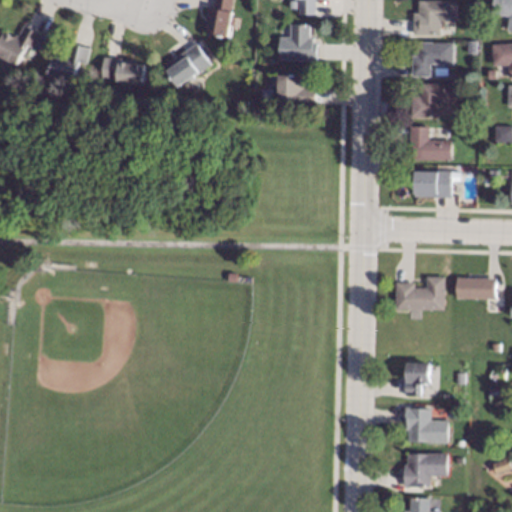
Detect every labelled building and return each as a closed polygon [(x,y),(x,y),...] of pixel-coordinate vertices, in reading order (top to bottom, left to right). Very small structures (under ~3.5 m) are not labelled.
[(234,0),(231,16),(238,18),(236,28),(229,27),(227,36),(225,36),(204,32),(206,22),(203,21),(206,6),(207,5),(212,6),(213,6),(214,0),(234,0)] [(314,0),(314,14),(299,14),(299,0),(314,0)] [(455,20),(440,20),(440,35),(417,34),(413,34),(414,20),(414,12),(418,12),(418,0),(455,1),(455,20)] [(511,0),(511,30),(508,30),(510,16),(492,13),(494,0),(511,0)] [(25,25),(41,33),(34,46),(33,47),(27,44),(16,65),(0,56),(0,36),(3,31),(14,37),(15,34),(18,36),(24,24),(25,25)] [(309,38),(312,38),(312,42),(316,42),(316,58),(316,60),(278,59),(279,37),(289,37),(290,24),(309,24),(309,38)] [(453,63),(430,63),(430,76),(423,76),(412,76),(412,61),(413,54),(417,54),(418,42),(418,41),(453,42),(453,63)] [(72,43),(88,46),(90,47),(86,62),(78,60),(72,84),(48,78),(48,76),(54,53),(63,55),(63,54),(67,55),(69,42),(72,43)] [(210,62),(192,75),(194,77),(186,83),(185,81),(177,86),(166,70),(186,56),(183,52),(184,51),(195,43),(196,42),(210,62)] [(511,77),(510,78),(509,64),(494,65),(493,44),(511,42),(511,77)] [(105,57),(119,58),(120,58),(120,62),(125,62),(126,58),(135,59),(135,63),(145,64),(143,86),(116,83),(117,81),(101,80),(104,56),(105,57)] [(302,75),(301,84),(304,84),(304,87),(315,87),(315,88),(315,102),(315,104),(304,104),(299,104),(299,99),(277,99),(278,75),(302,75)] [(456,103),(438,103),(438,117),(435,117),(411,117),(411,112),(412,102),(412,95),(420,95),(420,82),(456,83),(456,103)] [(511,142),(496,142),(496,125),(511,125),(511,142)] [(430,139),(451,140),(450,160),(412,159),(413,151),(411,151),(411,144),(411,127),(411,126),(430,127),(430,139)] [(452,172),(451,195),(451,197),(431,197),(417,196),(417,168),(452,168),(452,172)] [(446,277),(445,310),(396,308),(397,286),(397,283),(412,284),(415,284),(415,287),(427,288),(427,277),(446,277)] [(496,295),(496,299),(458,298),(458,277),(486,278),(496,278),(496,295)] [(430,384),(422,384),(422,395),(410,395),(406,395),(406,379),(406,363),(431,363),(430,384)] [(465,384),(456,383),(456,371),(465,371),(465,384)] [(510,409),(505,411),(500,402),(505,399),(510,409)] [(431,419),(449,419),(449,442),(447,442),(408,441),(408,430),(405,430),(405,423),(405,410),(405,408),(415,408),(432,408),(431,419)] [(448,476),(430,475),(429,487),(424,487),(404,487),(404,471),(404,464),(407,464),(407,453),(428,453),(428,451),(448,452),(448,476)] [(511,468),(509,458),(493,463),(496,472),(511,468)] [(430,510),(440,511),(404,511),(404,510),(411,510),(411,496),(429,496),(430,496),(430,510)]
